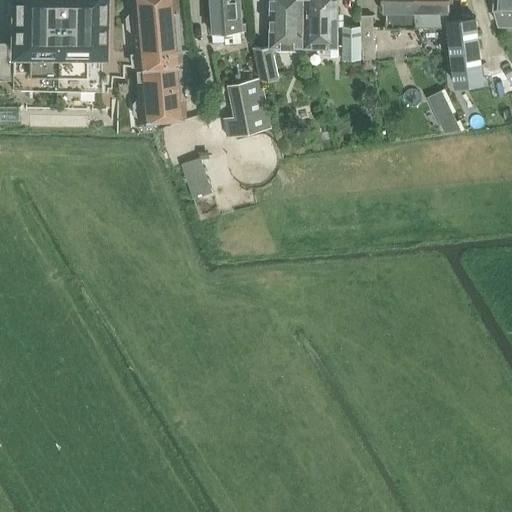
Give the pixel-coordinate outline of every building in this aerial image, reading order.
[(55,89),(57,0),(12,0),(12,3),(9,3),(9,17),(9,18),(9,19),(10,19),(10,20),(11,20),(12,20),(11,42),(8,42),(0,42),(0,78),(12,79),(12,88),(55,89)] [(57,0),(55,89),(101,90),(101,73),(101,58),(107,58),(107,47),(108,4),(107,0),(57,0)] [(137,117),(138,120),(185,116),(175,0),(127,0),(129,12),(128,12),(125,16),(126,27),(129,30),(136,99),(135,99),(132,103),(132,113),(136,117),(137,117)] [(225,43),(242,42),(239,0),(210,0),(213,30),(224,29),(225,43)] [(306,43),(306,0),(271,0),(271,43),(306,43)] [(338,43),(337,0),(306,0),(306,43),(338,43)] [(383,0),(384,9),(388,9),(387,24),(414,25),(422,25),(418,24),(418,0),(383,0)] [(449,0),(418,0),(418,24),(422,25),(428,25),(449,25),(449,19),(449,10),(449,0)] [(511,0),(495,0),(495,6),(500,23),(511,23),(511,0)] [(362,38),(365,59),(376,56),(374,35),(373,14),(361,15),(361,25),(362,38)] [(476,16),(449,19),(457,82),(474,80),(484,79),(484,77),(476,16)] [(362,38),(361,25),(343,26),(345,59),(362,58),(362,38)] [(262,76),(279,75),(272,45),(255,45),(262,76)] [(229,133),(271,125),(262,77),(230,84),(236,115),(226,117),(229,133)] [(445,88),(428,96),(445,131),(461,128),(464,126),(460,118),(457,120),(453,111),(456,110),(445,88)] [(18,107),(0,106),(0,120),(18,121),(18,107)] [(195,197),(214,190),(202,158),(183,165),(195,197)]
